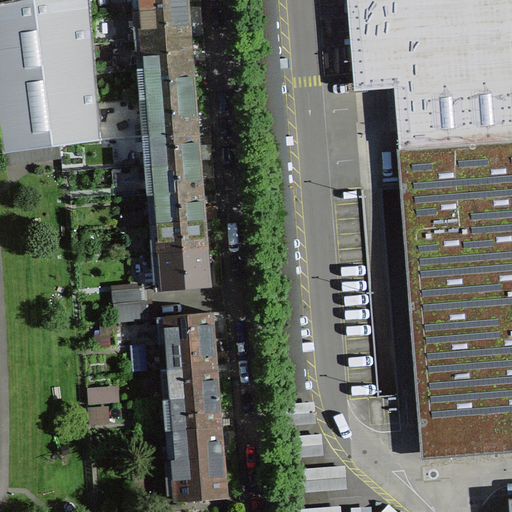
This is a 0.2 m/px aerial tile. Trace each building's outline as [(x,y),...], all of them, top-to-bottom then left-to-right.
[(0,136),(3,153),(60,145),(78,143),(101,139),(98,102),(96,73),(94,43),(91,14),(90,0),(14,0),(0,3),(0,136)] [(140,10),(186,7),(185,0),(139,0),(140,9),(140,10)] [(511,0),(347,0),(353,72),(393,69),(399,143),(396,143),(419,426),(511,418),(511,0)] [(143,39),(143,40),(188,36),(188,27),(186,7),(140,10),(140,11),(143,39)] [(188,36),(143,40),(145,68),(145,69),(191,65),(190,55),(188,36)] [(191,65),(145,69),(147,98),(193,95),(191,74),(191,65)] [(150,135),(196,131),(195,121),(193,95),(147,98),(147,99),(150,134),(150,135)] [(145,164),(145,165),(153,164),(198,161),(197,141),(196,131),(150,135),(143,135),(143,136),(142,136),(145,165),(145,164)] [(198,161),(153,164),(153,165),(155,193),(155,194),(201,190),(200,180),(198,161)] [(201,198),(201,190),(155,194),(157,222),(157,223),(203,219),(201,198)] [(160,252),(205,249),(204,239),(203,219),(157,223),(157,224),(160,252)] [(205,249),(160,252),(160,253),(162,283),(162,289),(208,285),(206,257),(205,249)] [(140,288),(112,290),(115,321),(116,321),(149,318),(147,301),(141,302),(140,288)] [(167,342),(212,339),(210,313),(165,317),(157,317),(159,343),(167,342)] [(159,343),(161,368),(169,368),(214,364),(212,339),(167,342),(159,343)] [(164,399),(171,398),(217,395),(214,364),(169,368),(161,368),(164,399)] [(173,429),(219,425),(217,395),(171,398),(171,399),(173,428),(173,429)] [(100,423),(99,408),(89,408),(90,423),(100,423)] [(221,456),(219,425),(173,429),(176,458),(176,459),(221,456)] [(221,456),(176,459),(172,459),(173,460),(176,499),(225,496),(221,456)]
